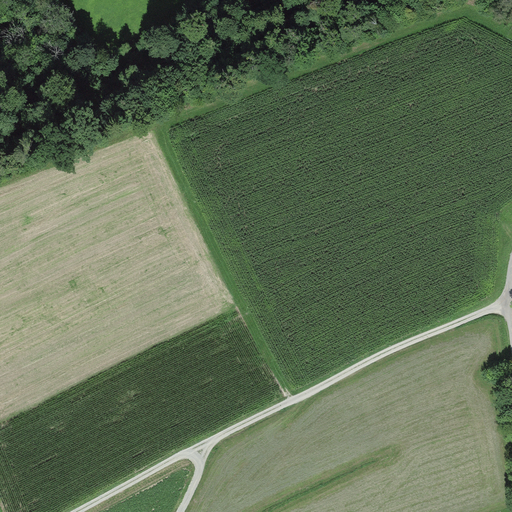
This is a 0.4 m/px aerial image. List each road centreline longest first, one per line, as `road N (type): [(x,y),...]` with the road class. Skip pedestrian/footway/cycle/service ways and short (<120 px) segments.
road 1 (track): [(79,511),(404,343),(508,304)]
road 2 (track): [(159,128),(290,404)]
